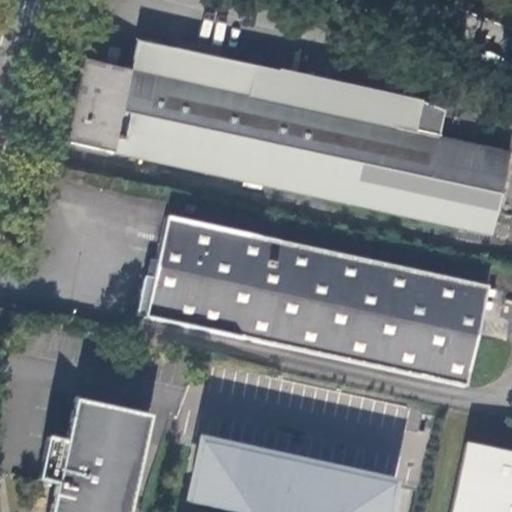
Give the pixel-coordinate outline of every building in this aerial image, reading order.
[(492,234),(510,151),(440,136),(445,110),(278,70),(171,48),(165,78),(82,60),(76,89),(64,143),(492,234)] [(142,315),(465,385),(486,284),(163,214),(153,258),(142,315)] [(0,331),(13,334),(16,319),(17,313),(0,309),(0,331)] [(25,317),(25,314),(17,313),(16,319),(24,321),(25,317)] [(47,511),(126,511),(146,415),(71,400),(63,442),(42,438),(33,481),(53,485),(47,511)] [(381,511),(388,483),(199,442),(186,501),(238,511),(381,511)] [(450,511),(511,511),(511,452),(467,443),(450,511)]
